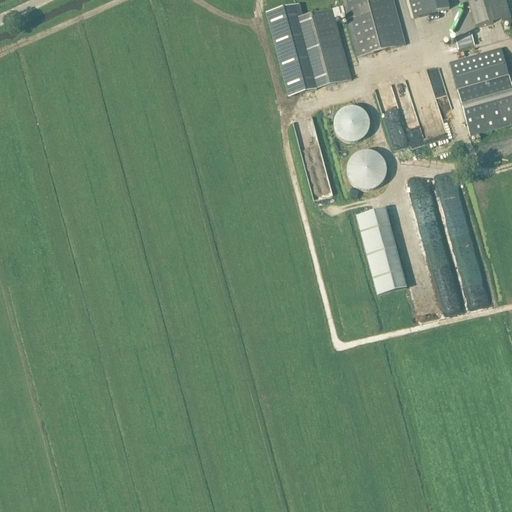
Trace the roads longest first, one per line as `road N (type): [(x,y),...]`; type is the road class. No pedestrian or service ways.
road 1 (track): [(511,306),(337,347),(285,144),(290,113),(262,23),(193,0)]
road 2 (track): [(128,0),(0,57)]
